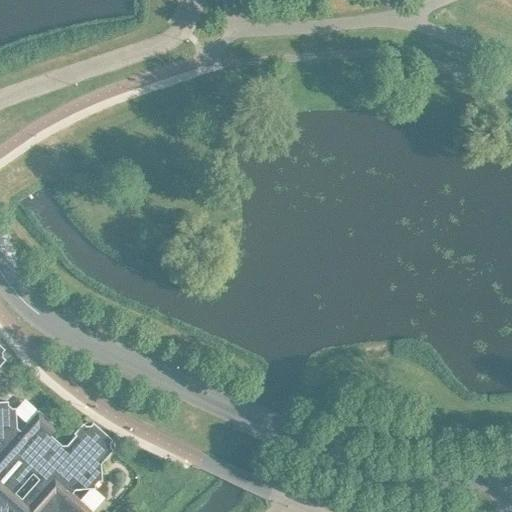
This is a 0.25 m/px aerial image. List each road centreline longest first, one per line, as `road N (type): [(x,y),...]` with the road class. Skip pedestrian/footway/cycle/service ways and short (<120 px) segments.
road 1 (tertiary): [(507,470),(415,478),(362,465),(40,318),(0,266)]
road 2 (residential): [(0,104),(171,46),(190,18),(190,0)]
